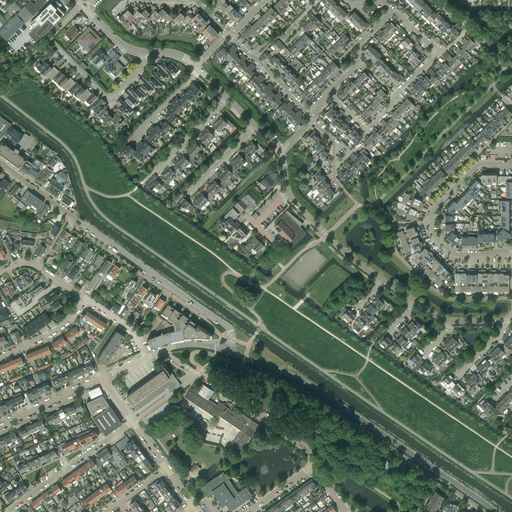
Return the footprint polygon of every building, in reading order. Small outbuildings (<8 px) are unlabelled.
[(28,21),(39,10),(48,0),(47,0),(38,0),(34,4),(30,1),(24,6),(0,30),(0,34),(7,41),(27,20),(28,21)] [(290,7),(288,5),(283,0),(279,0),(278,2),(286,11),(290,7)] [(335,2),(332,0),(330,0),(325,5),(324,6),(328,10),(335,2)] [(423,0),(420,0),(414,7),(418,11),(425,4),(423,1),(423,0)] [(19,2),(14,6),(19,11),(24,6),(19,2)] [(223,12),(228,6),(225,2),(215,6),(217,9),(219,7),(220,8),(219,8),(223,12)] [(274,6),(282,15),(286,11),(278,2),(274,6)] [(339,6),(335,2),(328,10),(332,13),(339,6)] [(37,41),(60,18),(64,14),(57,7),(56,8),(51,3),(30,23),(35,29),(30,34),(37,41)] [(6,9),(13,17),(18,12),(11,4),(6,9)] [(226,13),(227,15),(234,8),(230,4),(228,6),(223,12),(225,14),(226,13)] [(427,6),(425,4),(418,11),(422,15),(431,6),(429,5),(427,6)] [(161,21),(163,19),(158,13),(156,11),(158,10),(153,5),(151,8),(153,10),(149,13),(155,19),(157,21),(159,19),(161,21)] [(161,10),(158,13),(163,19),(166,21),(168,19),(170,21),(172,18),(165,11),(166,10),(162,5),(159,8),(161,10)] [(135,22),(137,19),(132,14),(130,12),(131,11),(127,6),(124,9),(126,11),(123,14),(131,22),(133,20),(135,22)] [(144,21),(146,19),(141,13),(139,12),(140,10),(136,6),(133,8),(135,10),(132,14),(137,19),(140,22),(142,20),(144,21)] [(152,21),(155,19),(149,13),(148,11),(149,10),(144,6),(142,8),(144,10),(141,13),(146,19),(148,21),(150,19),(152,21)] [(336,17),(343,10),(339,6),(332,13),(336,17)] [(432,8),(431,6),(422,15),(426,19),(433,12),(431,9),(432,8)] [(267,11),(274,18),(278,14),(271,7),(267,11)] [(228,17),(230,19),(238,12),(234,8),(227,15),(229,16),(228,17)] [(177,25),(180,22),(185,17),(182,13),(184,11),(181,9),(177,13),(178,15),(171,22),(173,24),(175,23),(177,25)] [(186,25),(188,22),(194,17),(190,14),(192,12),(190,9),(185,13),(187,15),(185,17),(180,22),(182,25),(184,23),(186,25)] [(192,23),(195,25),(202,17),(199,14),(201,12),(199,9),(194,14),(195,15),(194,17),(188,22),(191,25),(192,23)] [(340,21),(344,17),(347,14),(343,10),(336,17),(340,21)] [(267,11),(263,15),(270,22),(274,18),(267,11)] [(347,18),(351,22),(358,15),(354,11),(351,15),(348,12),(347,14),(344,17),(346,19),(347,18)] [(436,14),(433,12),(426,19),(430,23),(432,21),(440,13),(439,11),(436,14)] [(233,21),(235,23),(241,16),(238,12),(230,19),(233,22),(233,21)] [(442,15),(440,13),(432,21),(436,25),(443,18),(440,16),(442,15)] [(131,22),(123,14),(120,17),(118,15),(115,18),(120,22),(121,21),(128,28),(131,26),(129,24),(131,22)] [(263,15),(259,19),(267,26),(270,22),(263,15)] [(310,19),(317,27),(321,23),(321,22),(318,20),(316,17),(314,15),(310,19)] [(351,22),(355,26),(362,19),(358,15),(351,22)] [(195,29),(200,34),(207,27),(206,25),(210,21),(208,19),(206,21),(202,17),(195,25),(197,27),(195,29)] [(436,25),(440,29),(448,21),(447,19),(445,21),(443,18),(436,25)] [(259,19),(256,22),(263,30),(267,26),(259,19)] [(314,31),(317,27),(310,19),(306,23),(314,31)] [(362,19),(355,26),(359,30),(360,29),(362,31),(368,25),(367,24),(362,19)] [(204,35),(206,37),(214,29),(211,26),(213,24),(210,21),(206,25),(207,27),(200,34),(202,37),(204,35)] [(444,33),(445,32),(451,27),(451,26),(448,24),(450,23),(448,21),(440,29),(444,33)] [(259,34),(263,30),(256,22),(252,26),(258,33),(259,34)] [(386,24),(394,33),(400,27),(395,23),(393,25),(391,22),(389,24),(387,23),(386,24)] [(314,31),(306,23),(302,27),(309,35),(314,31)] [(385,28),(383,30),(390,36),(394,33),(386,24),(384,26),(385,28)] [(254,37),(258,33),(252,26),(251,25),(247,29),(254,37)] [(452,25),(451,26),(451,27),(445,32),(449,36),(459,26),(458,25),(455,28),(452,25)] [(80,31),(75,26),(66,35),(71,40),(80,31)] [(459,26),(449,36),(454,40),(460,33),(458,31),(461,28),(459,26)] [(77,40),(88,51),(101,39),(90,27),(77,40)] [(214,29),(206,37),(208,39),(206,41),(209,43),(216,36),(217,37),(222,33),(219,30),(217,32),(214,29)] [(254,37),(247,29),(243,33),(245,35),(242,37),(247,42),(249,39),(250,40),(254,37)] [(380,30),(378,32),(387,40),(390,36),(383,30),(381,32),(380,30)] [(387,40),(378,32),(377,33),(378,35),(376,37),(383,44),(387,40)] [(301,37),(308,45),(312,41),(305,33),(301,37)] [(347,45),(348,46),(354,40),(353,38),(348,33),(346,36),(345,35),(341,38),(341,39),(347,45)] [(304,49),(308,45),(301,37),(297,41),(304,49)] [(343,49),(347,45),(341,39),(341,38),(340,37),(336,41),(343,49)] [(400,44),(404,48),(412,39),(410,38),(409,39),(407,37),(404,39),(400,44)] [(464,38),(462,40),(472,50),(478,43),(474,39),(472,41),(469,39),(467,41),(464,38)] [(414,41),(412,39),(404,48),(407,51),(411,47),(414,44),(412,42),(414,41)] [(468,53),(472,50),(462,40),(461,41),(464,44),(461,47),(463,48),(468,54),(468,53)] [(272,51),(275,55),(284,46),(281,43),(280,44),(277,41),(272,46),(275,49),(272,51)] [(297,41),(293,45),(300,52),(304,49),(297,41)] [(336,41),(332,45),(340,53),(343,49),(336,41)] [(364,55),(366,57),(374,48),(368,43),(364,47),(366,49),(363,52),(365,54),(364,55)] [(225,58),(236,47),(233,45),(227,51),(223,47),(216,54),(220,58),(222,56),(225,58)] [(293,53),(295,55),(296,56),(300,52),(293,45),(289,49),(293,53)] [(340,53),(332,45),(326,51),(331,56),(333,54),(336,57),(340,53)] [(229,59),(231,61),(237,55),(235,53),(238,50),(236,47),(225,58),(227,61),(229,59)] [(413,49),(411,47),(407,51),(404,54),(408,58),(416,50),(415,48),(413,49)] [(377,52),(374,48),(366,57),(367,58),(369,57),(371,59),(377,52)] [(457,48),(456,49),(466,59),(470,55),(468,53),(468,54),(463,48),(460,51),(457,48)] [(49,58),(56,52),(53,49),(47,56),(49,58)] [(105,55),(100,49),(91,59),(96,64),(101,60),(104,63),(107,60),(104,57),(105,55)] [(462,63),(466,59),(456,49),(454,51),(457,54),(455,56),(462,63)] [(418,55),(416,53),(418,51),(416,50),(408,58),(411,61),(418,55)] [(263,60),(267,64),(268,62),(275,55),(272,51),(269,54),(266,51),(261,56),(264,60),(263,60)] [(371,62),(373,64),(380,57),(381,56),(377,52),(371,59),(373,61),(371,62)] [(231,64),(234,67),(244,56),(242,54),(239,57),(237,55),(231,61),(232,63),(231,64)] [(111,61),(103,68),(108,72),(110,70),(115,76),(124,68),(117,60),(120,57),(117,55),(111,61)] [(275,55),(268,62),(272,66),(279,59),(275,55)] [(421,60),(418,58),(420,56),(418,55),(411,61),(410,63),(416,69),(420,64),(418,62),(421,60)] [(238,68),(239,70),(246,64),(244,62),(247,58),(244,56),(234,67),(236,70),(238,68)] [(458,67),(462,63),(455,56),(452,59),(449,56),(448,57),(458,67)] [(372,69),(373,71),(383,61),(380,57),(373,64),(375,66),(372,69)] [(460,69),(458,67),(448,57),(446,59),(449,62),(447,64),(452,70),(456,73),(460,69)] [(41,72),(48,64),(42,58),(35,66),(41,72)] [(283,63),(279,59),(272,66),(275,70),(283,63)] [(328,66),(336,73),(340,69),(333,61),(328,66)] [(387,64),(383,61),(373,71),(375,72),(378,69),(380,71),(387,64)] [(162,63),(159,66),(169,76),(172,73),(174,75),(179,70),(173,65),(172,66),(170,64),(166,67),(162,63)] [(246,64),(239,70),(241,72),(240,73),(242,76),(253,65),(251,63),(248,66),(246,64)] [(287,67),(286,66),(283,63),(275,70),(279,74),(280,73),(287,67)] [(440,65),(449,75),(451,74),(449,73),(452,70),(447,64),(445,63),(443,65),(441,64),(440,65)] [(41,72),(48,79),(57,70),(54,67),(52,68),(48,64),(41,72)] [(169,76),(159,66),(157,64),(154,67),(159,71),(155,75),(161,80),(164,77),(166,79),(169,76)] [(390,68),(387,64),(380,71),(382,73),(379,76),(381,78),(390,68)] [(253,65),(242,76),(245,79),(247,77),(248,79),(255,73),(253,70),(256,67),(253,65)] [(280,73),(284,77),(291,69),(287,65),(286,66),(287,67),(280,73)] [(439,69),(437,71),(444,78),(447,75),(448,76),(449,75),(440,65),(438,67),(439,69)] [(328,66),(325,69),(332,77),(336,73),(328,66)] [(394,72),(390,68),(381,78),(382,79),(385,76),(387,78),(394,72)] [(284,77),(288,80),(288,81),(294,74),(295,73),(291,69),(284,77)] [(325,69),(321,73),(328,80),(332,77),(325,69)] [(53,79),(57,83),(65,75),(60,71),(59,72),(57,70),(48,79),(49,78),(52,80),(53,79)] [(433,72),(432,74),(441,83),(442,82),(441,81),(444,78),(437,71),(435,73),(433,72)] [(358,74),(367,83),(372,77),(368,73),(366,75),(363,72),(361,74),(360,73),(358,74)] [(388,85),(398,75),(397,75),(394,72),(387,78),(389,80),(386,83),(388,85)] [(321,73),(317,77),(324,84),(328,80),(321,73)] [(249,85),(252,87),(263,76),(260,74),(257,77),(255,75),(248,81),(250,83),(249,85)] [(287,81),(291,86),(293,84),(295,86),(299,82),(300,80),(294,74),(288,81),(288,80),(287,81)] [(358,77),(356,79),(363,86),(367,83),(358,74),(357,76),(358,77)] [(400,84),(405,80),(399,74),(397,75),(398,75),(388,85),(389,87),(394,82),(396,84),(398,82),(400,84)] [(431,77),(429,79),(433,83),(436,86),(439,83),(440,84),(441,83),(432,74),(430,75),(431,77)] [(57,83),(64,90),(73,81),(70,77),(69,79),(65,75),(57,83)] [(144,79),(154,89),(157,86),(159,88),(162,84),(155,77),(151,80),(147,76),(144,79)] [(256,89),(258,90),(264,84),(262,82),(265,79),(263,76),(252,87),(254,90),(256,89)] [(421,76),(419,77),(429,87),(433,83),(429,79),(426,76),(423,78),(421,76)] [(151,92),(154,89),(144,79),(142,77),(139,80),(143,84),(140,88),(146,93),(149,90),(151,92)] [(317,77),(313,81),(321,88),(324,84),(317,77)] [(419,80),(416,83),(423,89),(426,87),(428,88),(429,87),(419,77),(417,79),(419,80)] [(353,80),(351,82),(358,88),(359,90),(363,86),(356,79),(354,82),(353,80)] [(81,86),(77,82),(76,83),(73,81),(64,90),(67,92),(68,91),(72,95),(74,93),(74,94),(81,86)] [(309,85),(310,86),(310,85),(317,92),(321,88),(313,81),(309,85)] [(188,91),(197,99),(200,96),(198,94),(201,91),(203,93),(205,91),(199,84),(196,86),(192,82),(190,85),(192,87),(188,91)] [(348,82),(346,84),(354,92),(358,88),(351,82),(349,84),(348,82)] [(258,94),(260,96),(271,85),(269,83),(266,86),(264,84),(258,90),(259,92),(258,94)] [(425,91),(423,89),(416,83),(414,85),(412,84),(411,85),(421,95),(425,91)] [(346,87),(344,89),(351,96),(354,92),(346,84),(344,85),(346,87)] [(271,85),(260,96),(263,99),(265,98),(266,99),(273,93),(271,91),(274,88),(271,85)] [(310,85),(310,86),(307,89),(314,97),(318,93),(317,92),(310,85)] [(423,97),(421,95),(411,85),(409,87),(412,90),(410,92),(412,94),(415,98),(417,99),(418,101),(423,97)] [(81,86),(74,94),(81,101),(90,91),(87,88),(85,90),(81,86)] [(130,87),(127,90),(137,100),(140,97),(142,99),(145,96),(138,88),(134,91),(130,87)] [(387,91),(382,87),(376,93),(378,94),(385,101),(386,99),(385,98),(387,96),(384,93),(387,91)] [(314,97),(307,89),(303,93),(304,94),(301,97),(306,101),(308,99),(310,101),(314,97)] [(340,89),(339,91),(347,99),(351,96),(344,89),(342,91),(340,89)] [(139,102),(137,100),(127,90),(124,93),(128,97),(125,101),(130,106),(134,103),(135,105),(139,102)] [(90,91),(81,101),(83,103),(86,100),(90,105),(98,97),(93,92),(92,94),(90,91)] [(194,103),(197,99),(188,91),(184,94),(182,92),(180,95),(182,97),(189,103),(191,100),(194,103)] [(347,99),(339,91),(337,92),(339,94),(336,96),(343,103),(347,99)] [(267,103),(269,105),(280,94),(278,92),(275,95),(273,93),(266,99),(268,101),(267,103)] [(280,94),(269,105),(272,108),(274,107),(275,108),(282,102),(280,100),(283,97),(280,94)] [(383,103),(385,101),(378,94),(374,98),(376,99),(382,106),(384,104),(383,103)] [(189,103),(182,97),(178,100),(176,98),(174,101),(182,109),(185,107),(187,109),(191,105),(189,103)] [(412,112),(416,108),(416,107),(406,97),(404,99),(406,100),(403,103),(410,109),(412,112)] [(92,109),(95,112),(93,114),(97,117),(99,115),(104,110),(101,106),(105,102),(102,99),(92,109)] [(120,99),(117,102),(121,106),(118,110),(119,111),(124,115),(127,112),(129,114),(132,111),(120,99)] [(380,108),(382,106),(376,99),(372,103),(380,111),(382,109),(380,108)] [(182,109),(174,101),(172,103),(174,105),(170,109),(178,118),(181,114),(179,112),(182,109)] [(281,115),(291,104),(289,101),(286,104),(284,102),(278,108),(279,110),(278,112),(281,115)] [(329,117),(336,111),(334,109),(336,106),(332,103),(326,109),(328,111),(325,114),(329,117)] [(377,111),(379,113),(380,111),(372,103),(368,106),(375,113),(377,111)] [(407,112),(410,109),(403,103),(401,105),(399,103),(398,105),(407,115),(409,114),(407,112)] [(291,104),(281,115),(283,117),(285,116),(287,118),(293,111),(291,109),(294,106),(291,104)] [(406,116),(407,115),(398,105),(396,107),(397,108),(395,111),(402,117),(405,115),(406,116)] [(375,117),(373,115),(375,113),(368,106),(365,110),(373,118),(375,117)] [(511,114),(505,107),(501,111),(508,117),(509,116),(511,114)] [(107,113),(108,112),(105,109),(104,110),(99,115),(104,121),(103,123),(106,126),(112,120),(113,119),(107,113)] [(178,118),(170,109),(167,111),(169,113),(166,117),(174,126),(178,123),(175,121),(178,118)] [(287,121),(290,123),(300,113),(298,110),(295,113),(293,111),(287,118),(288,119),(287,121)] [(361,113),(368,120),(370,118),(372,120),(373,118),(365,110),(361,113)] [(113,125),(116,128),(124,121),(123,120),(126,117),(124,115),(119,111),(116,114),(117,115),(113,119),(112,120),(115,123),(113,125)] [(338,113),(336,111),(329,117),(332,121),(339,114),(341,116),(342,114),(339,111),(338,113)] [(399,120),(402,117),(395,111),(393,113),(391,112),(390,113),(399,123),(400,122),(399,120)] [(498,114),(504,121),(507,118),(508,119),(510,118),(509,116),(508,117),(501,111),(498,114)] [(300,113),(290,123),(292,126),(291,127),(295,131),(300,126),(298,124),(302,120),(300,118),(303,115),(300,113)] [(395,127),(399,123),(390,113),(388,115),(391,118),(388,120),(395,127)] [(332,124),(335,126),(341,119),(339,117),(341,116),(339,114),(332,121),(329,124),(331,125),(332,124)] [(504,121),(498,114),(494,118),(501,125),(502,124),(504,121)] [(217,121),(223,128),(228,124),(229,126),(232,123),(227,119),(225,121),(221,117),(217,121)] [(502,124),(501,125),(494,118),(490,122),(497,128),(500,126),(501,127),(503,125),(502,124)] [(343,121),(341,119),(335,126),(337,129),(336,130),(337,131),(347,121),(345,120),(343,121)] [(391,131),(395,127),(388,120),(386,123),(383,120),(381,121),(391,131)] [(157,125),(166,134),(169,131),(171,133),(175,129),(166,121),(162,125),(160,123),(157,125)] [(216,130),(214,132),(219,136),(223,132),(221,130),(223,128),(217,121),(212,126),(216,130)] [(348,123),(347,121),(337,131),(338,132),(339,131),(342,133),(349,127),(347,125),(348,123)] [(387,135),(391,131),(381,121),(380,123),(383,126),(380,128),(387,135)] [(493,132),(495,131),(497,128),(490,122),(487,125),(493,132)] [(163,137),(166,134),(157,125),(154,129),(151,127),(149,129),(158,138),(161,135),(163,137)] [(496,132),(495,131),(493,132),(487,125),(483,129),(490,136),(493,133),(494,134),(496,132)] [(10,126),(3,135),(14,142),(9,149),(12,151),(14,148),(16,145),(16,144),(18,142),(20,139),(22,136),(23,135),(10,126)] [(347,135),(347,136),(351,139),(357,132),(355,130),(357,129),(354,126),(352,127),(354,129),(347,135)] [(351,129),(349,127),(342,133),(344,136),(343,137),(344,139),(347,136),(347,135),(354,129),(352,127),(351,129)] [(490,136),(483,129),(481,127),(478,130),(480,132),(486,139),(487,138),(490,136)] [(383,139),(387,135),(380,128),(378,131),(375,128),(373,129),(383,139)] [(158,138),(149,129),(147,131),(149,133),(145,137),(154,146),(157,142),(155,140),(158,138)] [(382,140),(383,139),(373,129),(372,131),(373,132),(371,135),(378,142),(380,139),(382,140)] [(208,130),(204,134),(211,141),(215,137),(217,138),(219,136),(214,132),(212,134),(208,130)] [(312,144),(319,138),(316,136),(318,134),(314,130),(309,135),(306,133),(301,138),(307,144),(310,142),(312,144)] [(357,132),(351,139),(354,143),(353,144),(355,146),(359,142),(357,140),(363,134),(362,132),(359,134),(357,132)] [(487,141),(489,139),(487,138),(486,139),(480,132),(476,136),(483,143),(485,140),(487,141)] [(204,142),(201,144),(206,149),(208,147),(207,145),(211,141),(204,134),(200,138),(204,142)] [(375,144),(378,142),(371,135),(368,137),(367,136),(365,137),(375,147),(376,146),(375,144)] [(472,140),(478,145),(477,145),(478,145),(482,149),(483,148),(480,145),(483,143),(476,136),(472,139),(472,140)] [(375,147),(365,137),(364,139),(365,140),(363,143),(366,146),(364,148),(369,153),(371,151),(370,150),(372,147),(374,148),(375,147)] [(322,142),(319,138),(312,144),(308,148),(312,152),(314,150),(317,152),(323,146),(321,143),(322,142)] [(467,142),(474,148),(475,148),(477,145),(478,145),(472,140),(472,139),(471,138),(467,142)] [(137,145),(146,154),(149,151),(151,153),(154,150),(146,141),(142,145),(139,143),(137,145)] [(248,146),(254,153),(259,148),(261,150),(263,148),(258,143),(256,145),(252,141),(248,146)] [(195,142),(191,147),(198,154),(202,150),(204,151),(206,149),(201,144),(199,146),(195,142)] [(474,151),(476,149),(475,148),(474,148),(467,142),(464,146),(470,152),(473,150),(474,151)] [(18,151),(14,148),(12,151),(9,149),(0,143),(0,156),(19,169),(25,160),(27,157),(23,154),(20,159),(15,155),(18,151)] [(123,155),(125,153),(131,160),(135,156),(133,153),(135,151),(129,145),(127,147),(125,145),(118,151),(123,155)] [(146,158),(144,156),(146,154),(137,145),(135,147),(137,150),(135,151),(136,151),(135,151),(133,153),(135,156),(142,162),(146,158)] [(251,157),(254,153),(248,146),(244,150),(247,154),(245,156),(250,161),(252,158),(251,157)] [(327,149),(323,146),(317,152),(313,156),(317,160),(319,157),(322,160),(319,162),(321,165),(327,159),(325,157),(328,154),(326,151),(327,149)] [(467,156),(468,155),(470,152),(464,146),(460,149),(467,156)] [(194,158),(198,154),(191,147),(187,151),(191,156),(189,158),(194,162),(196,160),(194,158)] [(374,159),(363,149),(359,152),(362,154),(360,157),(366,163),(370,160),(371,162),(374,159)] [(467,158),(469,156),(468,155),(467,156),(460,149),(456,153),(463,159),(466,157),(467,158)] [(460,162),(463,159),(456,153),(453,156),(459,163),(460,162)] [(248,163),(250,161),(245,156),(243,158),(239,154),(235,159),(242,166),(246,161),(248,163)] [(49,164),(53,168),(57,162),(59,158),(55,156),(53,159),(49,164)] [(192,164),(194,162),(189,158),(187,160),(183,156),(179,160),(186,167),(190,163),(192,164)] [(460,165),(462,163),(460,162),(459,163),(453,156),(449,160),(456,167),(458,164),(460,165)] [(366,163),(360,157),(358,159),(356,157),(354,159),(364,168),(365,167),(364,166),(366,163)] [(33,168),(36,170),(41,162),(35,158),(33,161),(32,160),(30,163),(25,160),(19,169),(19,170),(25,173),(27,175),(30,170),(31,169),(32,169),(33,168)] [(234,167),(232,169),(237,174),(239,171),(238,170),(242,166),(235,159),(230,163),(234,167)] [(352,164),(359,170),(362,168),(363,170),(364,168),(354,159),(353,160),(354,162),(352,164)] [(179,169),(177,171),(181,175),(184,173),(182,171),(186,167),(179,160),(175,164),(179,169)] [(453,169),(456,167),(449,160),(445,164),(452,170),(453,169)] [(347,166),(357,176),(358,174),(357,173),(359,170),(352,164),(350,166),(349,164),(347,166)] [(452,172),(454,170),(453,169),(452,170),(445,164),(442,167),(448,174),(451,171),(452,172)] [(356,177),(357,176),(347,166),(346,167),(347,169),(345,171),(352,178),(354,175),(356,177)] [(53,172),(45,167),(39,175),(35,180),(43,185),(46,181),(53,172)] [(237,174),(232,169),(230,171),(226,167),(222,171),(229,178),(230,179),(232,177),(231,176),(233,174),(235,176),(237,174)] [(171,168),(166,173),(173,180),(178,175),(179,177),(181,175),(177,171),(175,172),(171,168)] [(27,175),(31,177),(34,180),(39,173),(32,169),(31,171),(30,170),(27,175)] [(315,181),(318,183),(324,177),(322,174),(323,173),(319,169),(314,174),(312,172),(307,177),(313,183),(315,181)] [(436,173),(443,179),(444,178),(447,176),(440,169),(436,173)] [(60,171),(55,174),(55,179),(60,182),(64,180),(65,174),(60,171)] [(224,182),(229,178),(222,171),(218,175),(223,180),(220,183),(225,187),(227,185),(224,182)] [(273,188),(275,186),(277,184),(277,175),(273,171),(269,176),(268,175),(261,182),(267,189),(271,185),(273,188)] [(337,175),(341,178),(343,181),(345,179),(348,181),(352,178),(345,171),(343,173),(341,171),(337,175)] [(169,184),(173,180),(166,173),(162,177),(166,181),(164,183),(168,188),(171,186),(169,184)] [(443,182),(445,180),(444,178),(443,179),(436,173),(433,176),(439,183),(442,180),(443,182)] [(478,177),(476,179),(480,183),(481,182),(486,182),(486,174),(481,174),(481,177),(478,177)] [(499,182),(499,176),(496,176),(496,174),(491,174),(491,182),(496,182),(496,184),(500,184),(500,182),(499,182)] [(437,186),(439,183),(433,176),(429,180),(435,187),(437,186)] [(320,188),(322,191),(323,191),(329,185),(326,182),(328,181),(324,177),(318,183),(314,187),(318,191),(320,188)] [(0,195),(4,189),(6,190),(11,184),(4,179),(1,183),(0,182),(0,195)] [(68,182),(64,183),(65,186),(63,186),(52,179),(47,187),(58,195),(59,194),(67,196),(67,195),(72,194),(68,182)] [(168,188),(164,183),(162,185),(156,179),(154,181),(152,179),(145,186),(147,188),(148,187),(152,191),(153,189),(157,193),(159,191),(163,186),(167,190),(168,188)] [(478,189),(482,185),(480,183),(476,179),(472,183),(478,189)] [(436,189),(438,187),(437,186),(435,187),(429,180),(425,184),(432,190),(435,188),(436,189)] [(215,181),(210,185),(217,192),(221,187),(223,189),(225,187),(220,183),(219,185),(215,181)] [(468,186),(470,188),(477,194),(480,191),(472,183),(468,186)] [(20,189),(18,187),(16,184),(7,194),(16,202),(20,198),(15,194),(20,189)] [(429,193),(432,190),(425,184),(422,187),(428,194),(429,193)] [(213,196),(217,192),(210,185),(206,189),(210,193),(208,196),(212,200),(215,198),(213,196)] [(333,188),(329,185),(323,191),(322,191),(318,195),(322,199),(325,196),(327,199),(325,201),(327,203),(332,198),(330,196),(334,192),(331,190),(333,188)] [(429,196),(431,194),(429,193),(428,194),(422,187),(418,191),(425,198),(427,195),(429,196)] [(478,196),(477,194),(470,188),(466,191),(472,197),(474,199),(478,196)] [(30,204),(35,197),(27,190),(20,200),(27,206),(29,203),(30,204)] [(257,200),(259,198),(250,190),(235,205),(242,212),(248,206),(251,210),(259,202),(257,200)] [(469,201),(472,197),(466,191),(463,195),(469,201)] [(202,193),(197,198),(204,205),(208,200),(210,202),(212,200),(208,196),(206,197),(202,193)] [(405,193),(403,198),(423,207),(424,204),(421,203),(422,201),(423,202),(425,199),(420,195),(419,194),(417,198),(413,197),(412,201),(409,199),(410,195),(405,193)] [(459,198),(465,204),(469,201),(463,195),(459,198)] [(69,206),(72,201),(64,196),(61,201),(69,206)] [(187,207),(190,210),(193,207),(183,197),(181,198),(179,196),(172,203),(178,209),(179,208),(180,209),(183,206),(186,209),(187,207)] [(39,200),(35,197),(30,204),(29,203),(27,206),(30,208),(31,205),(34,207),(39,200)] [(204,205),(197,198),(193,202),(197,206),(195,208),(200,213),(202,211),(200,209),(204,205)] [(403,198),(400,203),(406,206),(407,202),(410,203),(409,207),(418,211),(419,209),(421,210),(423,207),(403,198)] [(460,206),(461,208),(465,204),(459,198),(455,202),(460,206)] [(36,209),(35,210),(34,211),(36,212),(43,203),(39,200),(34,207),(36,209)] [(460,206),(455,202),(453,200),(450,204),(456,210),(460,206)] [(36,216),(38,217),(39,218),(40,215),(41,216),(48,206),(44,203),(36,216)] [(400,203),(398,208),(418,217),(420,214),(417,213),(418,211),(409,207),(407,210),(404,209),(406,206),(400,203)] [(446,212),(446,215),(452,215),(452,214),(456,210),(450,204),(446,207),(448,210),(446,212)] [(234,223),(232,221),(236,217),(236,216),(238,214),(233,208),(223,218),(225,220),(220,225),(223,228),(225,226),(232,234),(240,226),(236,221),(234,223)] [(418,217),(398,208),(396,213),(401,216),(402,213),(405,215),(405,217),(414,221),(415,219),(417,220),(418,217)] [(294,246),(300,240),(305,234),(306,234),(306,233),(306,232),(305,231),(304,230),(302,229),(300,226),(303,223),(287,210),(274,223),(276,225),(274,228),(289,243),(288,244),(290,246),(291,247),(292,247),(293,247),(294,246)] [(55,225),(50,232),(55,235),(60,228),(55,225)] [(240,226),(232,234),(231,235),(233,238),(236,235),(241,240),(249,232),(241,225),(240,226)] [(399,238),(417,231),(420,230),(418,227),(416,228),(415,226),(406,229),(407,233),(404,234),(403,230),(397,233),(399,238)] [(510,234),(507,232),(510,230),(510,226),(503,226),(503,228),(499,232),(506,238),(510,234)] [(64,230),(56,242),(56,243),(60,245),(60,244),(62,242),(64,240),(68,233),(64,230)] [(452,231),(452,230),(446,230),(446,233),(448,235),(446,238),(450,242),(456,235),(452,231)] [(420,232),(418,233),(417,231),(399,238),(401,243),(407,241),(406,238),(409,237),(410,240),(421,235),(420,232)] [(499,240),(502,242),(506,238),(499,232),(496,236),(494,236),(494,242),(497,242),(499,240)] [(6,238),(2,241),(9,254),(14,252),(10,244),(13,243),(8,234),(5,236),(6,238)] [(70,247),(76,239),(71,235),(66,244),(70,247)] [(401,243),(403,248),(421,241),(420,239),(423,238),(421,235),(410,240),(411,243),(408,244),(407,241),(401,243)] [(462,239),(461,239),(460,239),(456,235),(450,242),(454,245),(456,243),(458,245),(462,245),(462,239)] [(264,246),(255,237),(245,246),(250,251),(253,248),(257,253),(259,251),(260,250),(264,246)] [(78,251),(83,243),(78,240),(73,248),(78,251)] [(421,241),(403,248),(405,253),(410,251),(410,249),(413,247),(414,250),(425,245),(424,242),(422,243),(421,241)] [(47,250),(50,246),(45,243),(43,247),(40,245),(34,254),(40,257),(43,252),(44,249),(47,250)] [(56,243),(52,249),(57,253),(62,246),(60,245),(56,243)] [(89,259),(94,251),(86,246),(79,256),(87,261),(89,259)] [(416,264),(431,248),(429,246),(427,248),(426,247),(419,254),(420,255),(418,258),(416,256),(412,260),(416,264)] [(433,254),(432,253),(434,251),(431,248),(416,264),(420,268),(433,254)] [(96,268),(97,266),(103,257),(98,254),(92,262),(90,265),(96,268)] [(420,268),(424,272),(428,267),(426,265),(428,263),(430,265),(439,256),(437,254),(435,256),(433,254),(420,268)] [(441,258),(439,256),(430,265),(433,268),(431,270),(428,267),(424,272),(427,276),(441,262),(440,260),(441,258)] [(65,259),(59,267),(61,268),(60,269),(61,269),(60,271),(63,273),(64,272),(65,272),(71,263),(67,260),(65,259)] [(96,273),(90,282),(87,286),(93,290),(102,277),(101,277),(111,263),(106,260),(97,273),(96,273)] [(427,276),(431,279),(435,275),(434,273),(436,271),(438,273),(447,264),(444,261),(443,263),(441,262),(427,276)] [(79,269),(74,265),(73,266),(71,264),(67,269),(70,271),(67,276),(72,279),(79,270),(79,269)] [(449,270),(449,269),(447,268),(449,266),(447,264),(438,273),(439,274),(437,277),(435,275),(431,279),(435,283),(449,270)] [(113,278),(120,269),(114,265),(108,274),(113,278)] [(451,272),(453,270),(450,267),(449,269),(449,270),(435,283),(439,287),(443,283),(441,281),(444,279),(445,280),(453,273),(451,272)] [(28,276),(28,275),(27,272),(25,272),(19,276),(21,279),(19,281),(17,278),(12,282),(15,287),(21,283),(22,284),(25,283),(24,283),(30,279),(28,276)] [(27,287),(33,283),(30,278),(30,279),(24,283),(25,283),(22,284),(21,283),(15,287),(19,292),(24,288),(23,287),(26,285),(27,287)] [(107,286),(110,288),(115,281),(111,279),(107,286)] [(134,281),(134,280),(133,279),(132,279),(131,279),(127,285),(134,290),(136,287),(134,286),(137,282),(134,281)] [(11,293),(15,291),(10,281),(9,281),(8,281),(6,282),(6,283),(3,284),(4,285),(1,287),(4,294),(8,292),(8,293),(10,292),(11,293)] [(40,285),(28,293),(31,298),(43,290),(40,285)] [(148,289),(143,286),(130,303),(135,307),(148,289)] [(56,290),(45,298),(50,304),(53,302),(52,300),(58,296),(57,294),(58,294),(56,290)] [(153,293),(152,292),(151,292),(141,305),(147,309),(156,296),(153,293)] [(376,305),(381,309),(385,305),(386,306),(388,304),(383,298),(380,300),(377,297),(373,301),(376,305)] [(160,309),(165,302),(162,300),(162,299),(161,298),(160,299),(160,298),(155,305),(151,311),(156,315),(160,309)] [(4,308),(0,300),(0,320),(8,316),(4,308)] [(54,309),(55,311),(61,306),(58,301),(52,306),(48,308),(46,307),(44,308),(48,313),(50,312),(50,311),(54,309)] [(110,308),(117,313),(120,307),(114,303),(110,308)] [(172,308),(172,307),(168,304),(159,318),(163,321),(153,334),(153,335),(154,336),(147,339),(151,348),(158,345),(164,343),(171,341),(178,339),(184,338),(192,338),(192,337),(194,336),(194,338),(202,338),(209,338),(209,333),(198,325),(197,326),(195,324),(196,323),(190,319),(190,320),(187,318),(188,318),(182,314),(182,315),(180,313),(180,312),(175,308),(174,309),(172,308)] [(366,308),(371,312),(373,315),(377,310),(378,312),(381,309),(376,305),(374,307),(371,304),(366,308)] [(348,322),(355,315),(349,309),(341,317),(343,319),(344,318),(348,322)] [(82,317),(81,319),(86,322),(87,320),(91,315),(86,311),(82,317)] [(136,311),(131,318),(134,320),(139,314),(136,311)] [(373,315),(371,312),(369,315),(365,311),(361,316),(364,319),(369,324),(375,317),(373,315)] [(45,313),(40,316),(46,324),(50,321),(45,313)] [(91,315),(87,320),(92,324),(96,318),(91,315)] [(40,316),(36,319),(41,327),(46,324),(40,316)] [(96,318),(92,324),(97,327),(101,321),(96,318)] [(369,324),(364,319),(362,321),(359,318),(354,322),(357,324),(354,327),(358,332),(366,325),(367,326),(369,324)] [(36,319),(31,322),(37,330),(41,327),(36,319)] [(407,325),(410,328),(415,333),(420,329),(420,328),(422,326),(417,321),(415,324),(412,320),(407,325)] [(101,321),(97,327),(102,330),(106,325),(106,324),(101,321)] [(31,322),(27,325),(33,334),(37,330),(31,322)] [(20,339),(17,331),(19,330),(15,324),(10,326),(13,332),(10,334),(13,342),(20,339)] [(27,325),(22,329),(28,337),(33,334),(27,325)] [(69,330),(74,336),(78,332),(74,327),(69,330)] [(416,334),(415,333),(410,328),(408,330),(405,327),(401,331),(406,337),(409,340),(416,334)] [(69,330),(64,334),(71,343),(76,339),(74,336),(69,330)] [(106,344),(114,350),(118,344),(119,344),(120,343),(119,342),(123,336),(122,335),(116,331),(106,344)] [(411,341),(409,340),(406,337),(404,339),(401,335),(396,340),(399,343),(404,348),(409,344),(409,343),(411,341)] [(392,340),(387,336),(384,339),(382,337),(377,342),(379,344),(380,343),(385,347),(392,340)] [(452,336),(447,340),(455,348),(459,344),(460,346),(463,343),(456,336),(453,338),(452,336)] [(56,340),(60,346),(65,342),(61,337),(56,340)] [(501,345),(510,354),(511,352),(511,350),(511,349),(511,343),(507,339),(503,343),(505,345),(503,347),(501,345)] [(60,346),(56,340),(51,344),(55,349),(60,346)] [(443,348),(452,357),(450,356),(453,353),(451,352),(455,348),(447,340),(443,345),(445,346),(443,348)] [(404,348),(399,343),(397,345),(394,342),(390,346),(398,354),(402,350),(404,348)] [(110,356),(114,350),(106,344),(97,358),(105,363),(109,357),(110,358),(111,357),(110,356)] [(498,345),(495,348),(493,350),(501,357),(504,354),(506,355),(509,353),(510,354),(501,345),(499,347),(498,345)] [(44,354),(45,354),(50,352),(48,346),(42,348),(44,354)] [(44,354),(42,348),(36,350),(39,357),(44,354)] [(436,355),(444,362),(448,359),(449,360),(452,357),(443,348),(444,350),(442,352),(441,350),(436,355)] [(39,357),(36,350),(31,352),(33,359),(39,357)] [(501,357),(493,350),(489,354),(490,356),(488,358),(496,365),(498,363),(497,361),(501,357)] [(25,355),(28,361),(33,359),(31,352),(25,355)] [(415,368),(422,361),(420,359),(422,357),(417,353),(410,360),(414,364),(412,365),(415,368)] [(444,362),(436,355),(432,359),(433,361),(431,363),(439,370),(442,367),(440,366),(444,362)] [(20,357),(14,359),(17,366),(23,363),(20,357)] [(496,365),(488,358),(486,360),(485,358),(480,363),(488,370),(492,366),(493,368),(496,365)] [(17,366),(14,359),(9,361),(11,368),(17,366)] [(83,362),(85,365),(88,371),(96,367),(92,360),(89,361),(89,360),(83,362)] [(3,364),(6,370),(11,368),(9,361),(3,364)] [(422,361),(415,368),(417,371),(419,369),(423,373),(425,371),(428,374),(432,370),(429,367),(430,365),(426,361),(424,363),(422,361)] [(488,370),(480,363),(476,367),(478,368),(476,370),(485,379),(483,378),(486,375),(484,374),(488,370)] [(82,374),(88,371),(85,365),(79,367),(82,374)] [(79,367),(74,370),(77,376),(82,374),(79,367)] [(132,404),(133,404),(133,403),(134,405),(133,406),(137,411),(167,389),(165,388),(167,387),(166,385),(169,383),(166,379),(171,376),(170,374),(166,369),(167,368),(166,367),(153,376),(149,379),(145,383),(141,385),(137,388),(127,396),(132,404)] [(71,379),(77,376),(74,370),(68,372),(71,379)] [(469,377),(477,384),(480,381),(482,382),(485,379),(476,370),(475,371),(477,372),(475,374),(473,372),(469,377)] [(66,381),(71,379),(68,372),(63,375),(66,381)] [(172,373),(170,374),(171,376),(166,379),(169,383),(166,385),(167,387),(171,392),(181,385),(172,373)] [(454,382),(452,380),(454,378),(449,374),(442,381),(446,385),(444,387),(447,389),(454,382)] [(55,387),(60,384),(57,378),(56,375),(51,378),(55,387)] [(60,384),(66,381),(63,375),(57,378),(60,384)] [(477,384),(469,377),(465,381),(466,383),(464,385),(469,389),(467,391),(471,395),(475,391),(473,388),(477,384)] [(25,378),(17,381),(20,387),(24,386),(23,383),(25,383),(27,381),(25,378)] [(42,385),(45,391),(50,389),(47,382),(42,385)] [(462,387),(458,382),(456,384),(454,382),(447,389),(445,391),(447,394),(451,390),(455,394),(456,393),(459,396),(460,394),(461,395),(462,394),(462,393),(464,391),(464,390),(463,390),(464,389),(464,388),(462,387)] [(216,405),(208,399),(214,391),(202,384),(197,392),(191,388),(189,391),(185,397),(216,418),(218,415),(241,430),(231,444),(228,448),(239,455),(251,437),(252,438),(259,429),(261,426),(240,412),(238,416),(224,406),(225,406),(224,403),(222,403),(220,402),(218,404),(216,404),(216,405)] [(39,394),(45,391),(42,385),(36,388),(39,394)] [(98,387),(87,392),(91,400),(101,396),(102,395),(98,387)] [(36,388),(31,390),(34,396),(39,394),(36,388)] [(28,399),(34,396),(31,390),(25,393),(28,399)] [(18,404),(23,401),(19,393),(14,395),(15,397),(18,404)] [(504,395),(502,396),(510,404),(511,402),(511,397),(508,393),(505,396),(504,395)] [(93,418),(105,435),(121,423),(110,407),(107,404),(101,396),(91,400),(86,403),(93,418)] [(490,400),(486,396),(478,404),(484,411),(491,404),(489,401),(490,400)] [(502,399),(500,401),(506,408),(510,404),(502,396),(501,398),(502,399)] [(12,406),(18,404),(15,397),(9,400),(12,406)] [(9,400),(4,403),(7,409),(12,406),(9,400)] [(504,415),(502,413),(506,408),(500,401),(497,404),(496,403),(494,404),(495,405),(497,407),(497,409),(497,415),(504,415)] [(79,402),(73,405),(76,411),(82,408),(79,402)] [(494,406),(491,404),(484,411),(488,415),(494,409),(497,409),(497,407),(495,405),(494,406)] [(73,405),(68,407),(71,414),(76,411),(73,405)] [(68,407),(62,410),(65,416),(71,414),(68,407)] [(62,410),(57,412),(60,419),(65,416),(62,410)] [(57,412),(51,415),(54,421),(60,419),(57,412)] [(54,421),(51,415),(46,417),(49,424),(54,421)] [(41,420),(35,422),(38,429),(44,426),(41,420)] [(35,422),(30,425),(33,431),(38,429),(35,422)] [(30,425),(24,427),(27,434),(33,431),(30,425)] [(27,434),(24,427),(19,430),(17,431),(19,435),(21,434),(22,436),(27,434)] [(90,429),(87,430),(91,439),(97,436),(94,430),(92,431),(90,429)] [(91,439),(87,430),(82,433),(86,442),(91,439)] [(14,432),(8,435),(11,441),(17,439),(14,432)] [(86,442),(82,433),(76,435),(77,438),(80,444),(86,442)] [(8,435),(3,437),(6,444),(11,441),(8,435)] [(74,447),(80,444),(77,438),(72,441),(74,447)] [(69,450),(74,447),(72,441),(66,443),(69,450)] [(128,446),(132,452),(138,447),(134,442),(131,444),(129,442),(127,443),(129,446),(128,446)] [(63,452),(69,450),(66,443),(60,446),(59,444),(56,445),(60,453),(63,451),(63,452)] [(117,472),(121,469),(128,464),(114,445),(108,450),(107,448),(102,452),(106,458),(108,460),(112,457),(119,467),(115,470),(117,472)] [(57,455),(56,454),(59,453),(55,446),(50,449),(49,448),(47,449),(48,451),(51,458),(57,455)] [(132,452),(136,457),(142,452),(138,447),(132,452)] [(48,451),(43,454),(46,460),(51,458),(48,451)] [(101,462),(106,458),(102,452),(97,456),(98,457),(95,459),(99,465),(101,463),(100,462),(101,462)] [(139,462),(146,457),(142,452),(136,457),(139,462)] [(41,463),(38,456),(37,454),(31,457),(32,459),(35,465),(41,463)] [(38,456),(41,463),(46,460),(43,454),(38,456)] [(141,464),(143,467),(149,462),(146,457),(139,462),(137,463),(139,465),(141,464)] [(32,459),(27,461),(30,468),(35,465),(32,459)] [(96,465),(97,466),(99,465),(95,459),(93,461),(92,459),(87,463),(91,469),(96,465)] [(27,461),(22,464),(25,470),(30,468),(27,461)] [(144,469),(147,472),(153,468),(149,462),(143,467),(141,468),(142,470),(144,469)] [(87,463),(82,466),(86,472),(91,469),(87,463)] [(16,466),(19,473),(25,470),(22,464),(16,466)] [(190,470),(193,473),(200,468),(197,464),(190,470)] [(82,466),(77,470),(81,476),(86,472),(82,466)] [(80,480),(78,477),(81,476),(77,470),(72,474),(76,479),(78,482),(80,480)] [(246,486),(238,492),(223,471),(200,487),(208,497),(211,495),(213,493),(223,507),(226,504),(230,511),(252,495),(246,486)] [(72,474),(67,477),(71,483),(76,479),(72,474)] [(134,476),(129,479),(133,485),(138,482),(134,476)] [(71,483),(67,477),(62,481),(66,487),(71,483)] [(129,479),(124,483),(128,489),(133,485),(129,479)] [(308,482),(313,489),(317,487),(312,479),(308,482)] [(166,485),(162,480),(155,485),(159,490),(166,485)] [(304,485),(309,492),(313,489),(308,482),(304,485)] [(23,483),(19,486),(23,492),(28,489),(23,483)] [(102,487),(106,493),(111,489),(107,483),(102,487)] [(123,492),(119,486),(117,483),(114,485),(116,488),(114,490),(118,496),(123,492)] [(123,492),(128,489),(124,483),(119,486),(123,492)] [(57,485),(52,488),(56,494),(61,490),(57,485)] [(159,490),(163,495),(169,490),(166,485),(159,490)] [(300,487),(305,495),(309,492),(304,485),(300,487)] [(18,495),(23,492),(19,486),(14,490),(18,495)] [(101,496),(106,493),(102,487),(97,490),(101,496)] [(296,490),(301,498),(305,495),(300,487),(296,490)] [(52,488),(47,492),(51,497),(56,494),(52,488)] [(13,499),(18,495),(14,490),(9,493),(13,499)] [(96,500),(101,496),(97,490),(92,494),(96,500)] [(166,500),(173,495),(169,490),(163,495),(165,498),(163,499),(165,501),(166,500)] [(292,493),(297,501),(301,498),(296,490),(292,493)] [(13,499),(9,493),(8,491),(3,495),(8,502),(13,499)] [(426,504),(435,510),(445,497),(435,491),(426,504)] [(46,501),(51,497),(47,492),(42,496),(46,501)] [(292,493),(288,496),(293,503),(297,501),(292,493)] [(92,494),(87,497),(92,503),(96,500),(92,494)] [(170,505),(177,500),(173,495),(166,500),(170,505)] [(42,496),(37,499),(41,505),(46,501),(42,496)] [(293,503),(288,496),(284,499),(289,506),(293,503)] [(86,507),(92,503),(87,497),(83,501),(81,499),(79,500),(82,505),(84,504),(86,507)] [(129,504),(133,509),(140,504),(142,502),(138,497),(129,504)] [(41,505),(37,499),(31,503),(35,508),(41,505)] [(284,499),(280,501),(285,509),(289,506),(284,499)] [(170,505),(174,510),(180,505),(177,500),(170,505)] [(276,504),(281,511),(285,509),(280,501),(276,504)] [(453,511),(458,506),(454,503),(453,504),(448,501),(443,508),(448,511),(453,511)] [(329,507),(327,509),(329,511),(333,511),(335,511),(330,503),(328,505),(329,507)]
